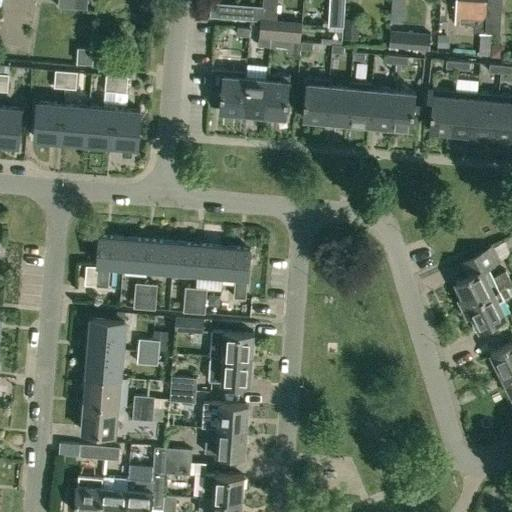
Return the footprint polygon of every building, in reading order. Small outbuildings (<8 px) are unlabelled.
[(73,0),(72,7),(87,8),(87,0),(73,0)] [(263,0),(263,5),(262,5),(261,20),(259,37),(271,38),(300,40),(302,20),(290,19),(276,18),(277,12),(277,0),(263,0)] [(329,0),(328,30),(342,31),(343,26),(344,0),(329,0)] [(485,7),(485,0),(455,0),(454,23),(474,25),(474,31),(480,31),(479,54),(484,54),(485,51),(486,36),(488,17),(488,8),(486,8),(485,7)] [(493,31),(498,32),(501,0),(485,0),(485,7),(486,8),(488,8),(488,17),(486,36),(485,51),(484,54),(491,54),(493,31)] [(261,20),(262,5),(211,2),(209,16),(215,16),(261,20)] [(345,16),(343,37),(360,39),(360,18),(345,16)] [(250,27),(238,26),(237,34),(249,35),(250,27)] [(429,48),(430,33),(391,29),(390,45),(429,48)] [(270,45),(271,38),(259,37),(259,44),(270,45)] [(301,41),(289,39),(288,51),(300,52),(301,41)] [(301,40),(301,48),(313,49),(313,41),(301,40)] [(343,52),(344,44),(332,43),(331,51),(343,52)] [(93,47),(78,47),(77,62),(92,63),(93,47)] [(352,58),(365,59),(365,51),(353,50),(352,58)] [(396,62),(397,54),(385,53),(384,61),(396,62)] [(396,62),(408,63),(409,55),(397,54),(396,62)] [(458,68),(459,59),(446,58),(446,66),(458,68)] [(458,68),(470,69),(470,61),(459,59),(458,68)] [(501,71),(502,63),(489,62),(489,70),(501,71)] [(511,72),(511,64),(502,63),(501,71),(511,72)] [(0,67),(0,89),(8,90),(9,73),(8,73),(9,68),(0,67)] [(246,75),(246,70),(223,68),(220,109),(242,111),(246,75)] [(54,86),(65,87),(66,70),(55,69),(54,86)] [(77,71),(66,70),(65,87),(76,88),(77,71)] [(290,74),(267,72),(267,76),(263,113),(286,115),(290,74)] [(106,73),(105,89),(115,90),(116,74),(106,73)] [(116,74),(115,90),(127,91),(128,75),(116,74)] [(263,113),(267,76),(246,75),(242,111),(263,113)] [(325,119),(329,77),(307,75),(303,117),(325,119)] [(347,121),(351,79),(350,79),(349,84),(330,82),(330,77),(329,77),(325,119),(347,121)] [(369,123),(372,86),(372,81),(351,79),(347,121),(369,123)] [(390,125),(393,88),(372,86),(369,123),(390,125)] [(452,130),(456,89),(433,87),(429,128),(452,130)] [(416,90),(393,88),(390,125),(412,127),(416,90)] [(474,132),(477,91),(456,89),(452,130),(474,132)] [(495,134),(499,93),(477,91),(474,132),(495,134)] [(511,135),(511,93),(499,93),(495,134),(511,135)] [(35,137),(61,139),(64,102),(37,100),(35,137)] [(61,139),(86,141),(89,104),(64,102),(61,139)] [(86,141),(111,143),(114,106),(89,104),(86,141)] [(0,142),(18,144),(21,107),(0,105),(0,142)] [(111,143),(137,145),(140,108),(114,106),(111,143)] [(108,286),(110,264),(123,265),(126,237),(100,235),(97,263),(97,265),(86,264),(84,283),(96,285),(108,286)] [(123,265),(148,268),(150,239),(126,237),(123,265)] [(504,238),(487,247),(462,259),(469,272),(455,279),(463,296),(459,298),(463,307),(500,289),(511,283),(506,270),(492,276),(487,266),(494,262),(504,257),(501,249),(508,245),(504,238)] [(148,268),(172,270),(175,241),(150,239),(148,268)] [(172,270),(197,272),(199,243),(175,241),(172,270)] [(197,272),(222,274),(224,245),(199,243),(197,272)] [(245,297),(247,276),(250,247),(224,245),(222,274),(235,275),(233,296),(245,297)] [(147,283),(135,281),(133,306),(145,307),(147,283)] [(157,284),(147,283),(145,307),(154,308),(157,284)] [(196,287),(185,286),(183,310),(194,311),(196,287)] [(207,288),(196,287),(194,311),(204,312),(207,288)] [(505,299),(500,289),(463,307),(468,316),(472,314),(480,329),(506,316),(498,302),(505,299)] [(221,301),(219,313),(238,315),(239,303),(221,301)] [(92,316),(89,345),(122,348),(125,319),(92,316)] [(205,319),(175,316),(174,328),(204,331),(205,319)] [(152,338),(139,337),(138,350),(158,352),(159,349),(167,350),(168,331),(152,329),(152,338)] [(252,358),(254,332),(212,329),(210,355),(252,358)] [(511,340),(491,351),(503,375),(511,370),(511,340)] [(89,345),(87,373),(120,376),(122,348),(89,345)] [(157,363),(158,352),(138,350),(136,361),(157,363)] [(209,380),(221,381),(250,383),(252,358),(210,355),(209,380)] [(511,370),(503,375),(511,393),(511,370)] [(87,373),(84,401),(117,404),(120,376),(87,373)] [(197,377),(171,375),(170,387),(196,389),(197,377)] [(195,401),(196,389),(170,387),(169,400),(195,401)] [(155,398),(155,396),(134,394),(133,405),(158,408),(159,399),(155,398)] [(115,433),(117,404),(84,401),(82,430),(115,433)] [(219,401),(218,426),(247,429),(249,404),(219,401)] [(132,417),(152,419),(167,421),(168,409),(158,408),(133,405),(132,417)] [(245,454),(247,429),(218,426),(207,425),(205,451),(216,451),(216,452),(245,454)] [(80,455),(103,457),(105,445),(81,443),(80,455)] [(118,459),(120,447),(105,445),(103,457),(118,459)] [(169,447),(155,446),(152,471),(166,472),(167,459),(169,447)] [(192,449),(169,447),(167,459),(191,460),(192,449)] [(190,474),(191,460),(167,459),(166,472),(190,474)] [(242,500),(244,474),(214,472),(214,474),(204,473),(202,497),(242,500)] [(74,511),(98,511),(102,476),(78,474),(78,483),(77,483),(74,511)] [(98,511),(123,511),(126,477),(102,476),(98,511)] [(123,511),(150,511),(152,489),(153,480),(126,477),(123,511)] [(164,494),(162,511),(174,511),(176,495),(164,494)] [(240,511),(242,500),(202,497),(199,496),(199,510),(212,510),(211,511),(240,511)]
